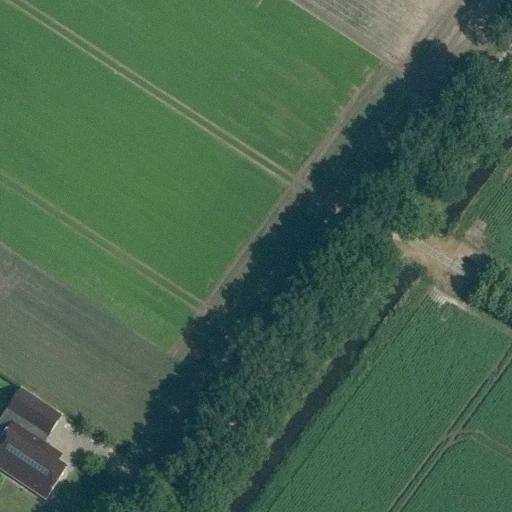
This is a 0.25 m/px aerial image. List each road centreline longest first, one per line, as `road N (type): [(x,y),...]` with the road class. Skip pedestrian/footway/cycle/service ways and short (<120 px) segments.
road 1 (unclassified): [(175,511),(511,61)]
road 2 (track): [(389,225),(511,295)]
